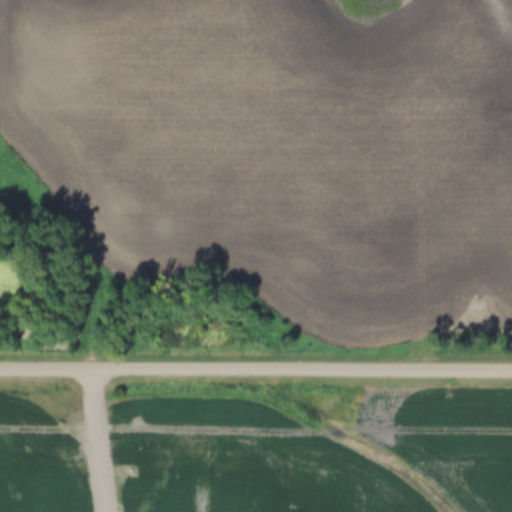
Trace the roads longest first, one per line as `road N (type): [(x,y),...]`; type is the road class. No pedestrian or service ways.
road 1 (residential): [(511,371),(0,370)]
road 2 (track): [(94,371),(96,227),(35,179),(0,132)]
